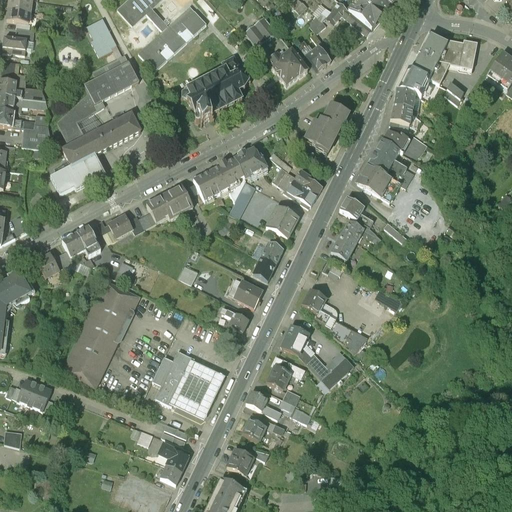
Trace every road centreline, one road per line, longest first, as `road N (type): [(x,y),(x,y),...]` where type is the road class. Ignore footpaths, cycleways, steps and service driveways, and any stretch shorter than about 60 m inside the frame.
road 1 (primary): [(181,511),(401,48)]
road 2 (residential): [(401,48),(374,44),(228,144),(0,262)]
